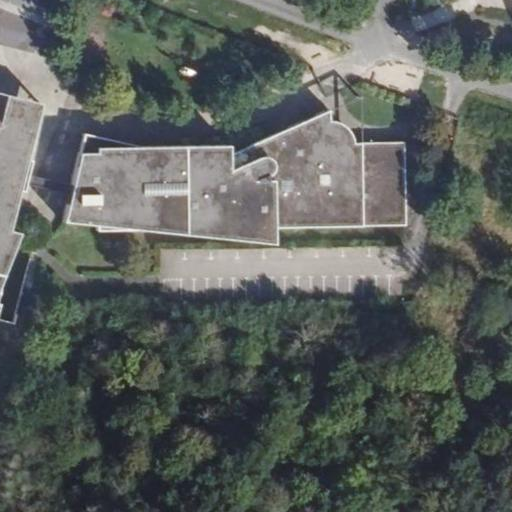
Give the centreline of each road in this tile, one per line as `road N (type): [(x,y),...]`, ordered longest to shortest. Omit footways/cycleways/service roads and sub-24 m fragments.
road 1 (unknown): [(489,76),(398,204),(348,254),(269,291)]
road 2 (residential): [(511,83),(262,0)]
